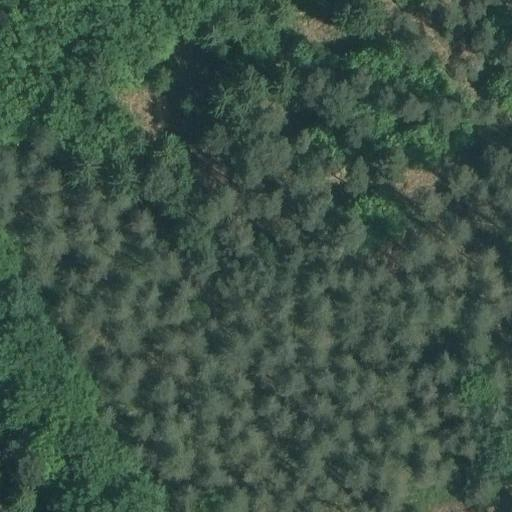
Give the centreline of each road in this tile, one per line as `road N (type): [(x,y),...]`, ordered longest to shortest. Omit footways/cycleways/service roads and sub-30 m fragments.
road 1 (track): [(270,0),(0,147)]
road 2 (track): [(0,270),(132,511)]
